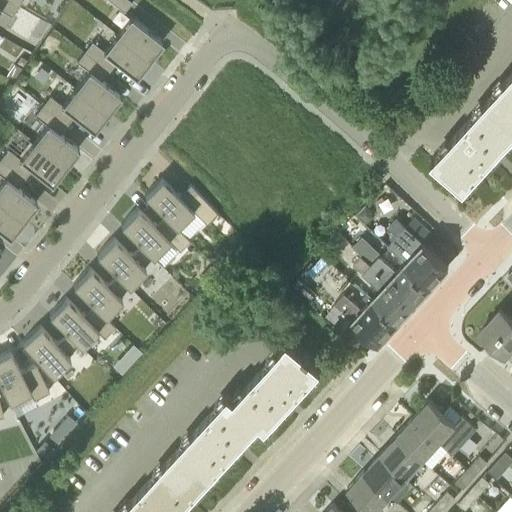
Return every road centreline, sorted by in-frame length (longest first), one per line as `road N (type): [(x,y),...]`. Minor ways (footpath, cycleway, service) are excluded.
road 1 (residential): [(486,256),(384,156),(232,33),(0,314)]
road 2 (residential): [(264,511),(419,337)]
